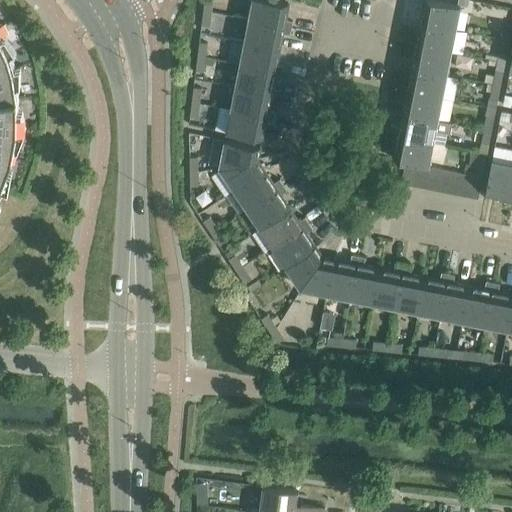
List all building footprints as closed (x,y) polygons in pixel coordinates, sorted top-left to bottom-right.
[(205,0),(203,10),(211,11),(212,3),(212,0),(205,0)] [(275,0),(253,0),(250,19),(292,27),(293,20),(285,19),(288,3),(275,0)] [(456,29),(460,5),(468,6),(469,0),(458,0),(457,4),(435,0),(426,0),(422,22),(456,29)] [(209,26),(211,11),(203,10),(201,25),(209,26)] [(290,34),(292,27),(250,19),(245,41),(279,48),(282,32),(290,34)] [(451,51),(456,29),(422,22),(417,45),(451,51)] [(510,39),(511,29),(511,24),(505,23),(502,38),(510,39)] [(0,188),(3,184),(13,156),(18,127),(19,97),(14,68),(10,53),(0,32),(0,188)] [(507,54),(510,39),(502,38),(499,52),(507,54)] [(200,41),(198,56),(206,57),(208,42),(200,41)] [(276,64),(279,48),(245,41),(241,64),(283,72),(284,65),(276,64)] [(447,74),(451,51),(417,45),(413,67),(447,74)] [(203,71),(206,57),(198,56),(195,70),(203,71)] [(281,79),(283,72),(241,64),(236,86),(270,93),(273,77),(281,79)] [(442,97),(447,74),(413,67),(408,90),(442,97)] [(501,85),(504,71),(496,69),(493,83),(501,85)] [(498,99),(501,85),(493,83),(490,98),(498,99)] [(267,108),(270,93),(236,86),(232,109),(274,117),(275,110),(267,108)] [(194,87),(192,101),(200,102),(202,88),(194,87)] [(438,120),(442,97),(408,90),(404,113),(438,120)] [(197,117),(200,102),(192,101),(189,115),(197,117)] [(273,124),(274,117),(232,109),(227,132),(261,138),(265,122),(273,124)] [(511,112),(502,110),(500,118),(511,120),(511,112)] [(433,143),(438,120),(404,113),(399,136),(433,143)] [(492,130),(495,116),(487,115),(484,129),(492,130)] [(489,145),(492,130),(484,129),(481,143),(489,145)] [(429,166),(433,143),(399,136),(395,159),(406,161),(417,163),(428,166),(429,166)] [(260,147),(260,145),(226,139),(220,167),(251,160),(254,146),(260,147)] [(197,156),(189,156),(190,171),(198,171),(197,156)] [(236,189),(264,170),(264,169),(259,172),(251,160),(220,167),(236,189)] [(478,160),(475,175),(483,177),(486,162),(478,160)] [(509,198),(511,183),(511,163),(492,160),(486,194),(509,198)] [(413,185),(417,163),(406,161),(402,182),(413,185)] [(424,187),(428,166),(417,163),(413,185),(424,187)] [(435,189),(439,168),(429,166),(428,166),(424,187),(435,189)] [(446,191),(450,170),(439,168),(435,189),(446,191)] [(248,208),(284,184),(280,179),(273,183),(264,170),(236,189),(248,208)] [(457,193),(461,172),(450,170),(446,191),(457,193)] [(198,186),(198,171),(190,171),(190,186),(198,186)] [(468,195),(472,174),(461,172),(457,193),(468,195)] [(479,198),(483,178),(483,177),(475,175),(472,174),(468,195),(479,198)] [(261,227),(289,208),(280,195),(288,190),(284,184),(248,208),(261,227)] [(274,246),(309,222),(305,216),(298,221),(289,208),(261,227),(274,246)] [(203,220),(211,233),(218,228),(210,216),(203,220)] [(287,265),(315,246),(306,232),(313,228),(309,222),(274,246),(287,265)] [(226,240),(218,228),(211,233),(220,245),(226,240)] [(302,288),(319,262),(311,250),(316,246),(315,246),(287,265),(302,288)] [(229,258),(237,270),(244,266),(235,254),(229,258)] [(351,297),(359,255),(352,254),(351,262),(335,259),(327,293),(351,297)] [(373,302),(380,267),(364,264),(365,256),(359,255),(351,297),(373,302)] [(327,293),(335,259),(334,259),(333,264),(319,262),(302,288),(327,293)] [(396,306),(404,264),(397,263),(395,271),(380,267),(373,302),(396,306)] [(418,311),(424,276),(409,273),(410,265),(404,264),(396,306),(418,311)] [(252,278),(244,266),(237,270),(245,283),(252,278)] [(440,315),(448,273),(442,271),(440,279),(424,276),(418,311),(440,315)] [(463,319),(469,285),(453,282),(455,274),(448,273),(440,315),(463,319)] [(485,324),(493,282),(487,280),(485,288),(469,285),(463,319),(485,324)] [(507,328),(511,304),(511,293),(498,291),(500,283),(493,282),(485,324),(507,328)] [(324,310),(320,327),(332,329),(336,313),(324,310)] [(268,314),(261,318),(270,330),(276,326),(268,314)] [(284,338),(276,326),(270,330),(278,342),(284,338)] [(342,346),(343,338),(328,336),(327,344),(342,346)] [(357,339),(343,338),(342,346),(356,347),(357,339)] [(388,350),(388,342),(374,341),(373,349),(388,350)] [(403,344),(388,342),(388,350),(402,352),(403,344)] [(433,355),(434,347),(419,346),(418,354),(433,355)] [(449,349),(434,347),(433,355),(448,357),(449,349)] [(479,360),(480,352),(465,350),(464,358),(479,360)] [(494,353),(480,352),(479,360),(493,361),(494,353)] [(299,490),(263,485),(259,511),(260,511),(324,511),(325,506),(297,503),(299,490)] [(204,493),(198,493),(198,504),(209,504),(209,498),(204,493)]
